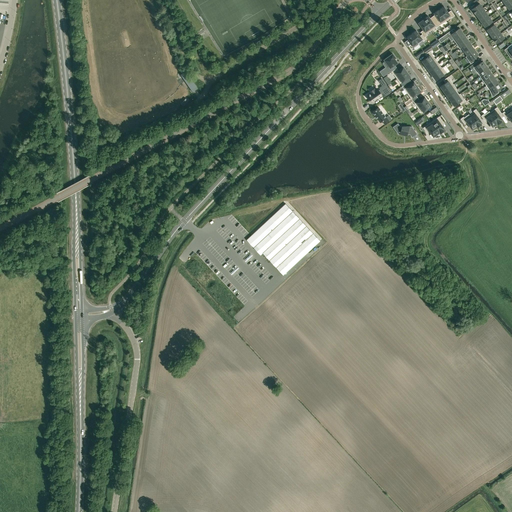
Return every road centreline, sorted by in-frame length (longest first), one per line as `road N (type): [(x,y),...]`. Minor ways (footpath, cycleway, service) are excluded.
road 1 (tertiary): [(114,309),(174,232),(381,12)]
road 2 (tertiary): [(0,231),(286,73),(330,21)]
road 3 (primary): [(79,316),(54,0)]
road 4 (unclassified): [(115,511),(138,360),(114,309)]
road 5 (residential): [(462,137),(395,145),(362,114),(360,83),(396,42)]
road 6 (primary): [(78,511),(79,316)]
road 7 (unclassified): [(330,21),(316,16),(216,76),(193,72)]
